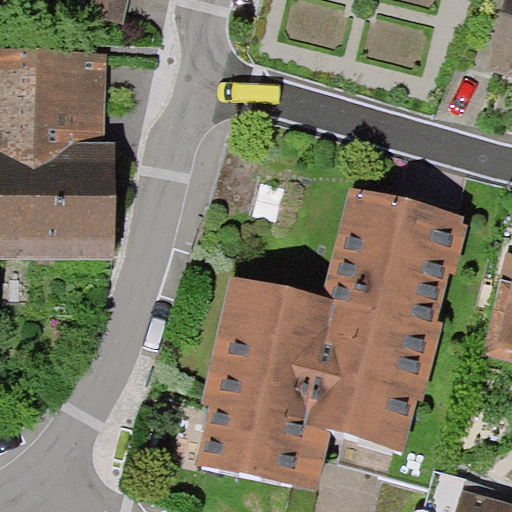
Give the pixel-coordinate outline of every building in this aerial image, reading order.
[(132,0),(94,0),(89,22),(125,30),(132,0)] [(511,0),(500,0),(477,85),(511,94),(511,0)] [(111,69),(13,70),(13,276),(135,276),(135,160),(111,160),(111,69)] [(464,214),(350,186),(322,297),(233,275),(201,402),(211,405),(197,462),(316,492),(331,432),(404,450),(416,400),(423,402),(443,323),(437,321),(449,272),(455,274),(467,225),(462,224),(464,214)] [(511,263),(508,262),(499,297),(485,294),(465,369),(494,378),(505,368),(511,369),(511,263)] [(423,511),(429,489),(378,476),(368,511),(423,511)] [(455,511),(511,511),(511,503),(462,488),(455,511)]
